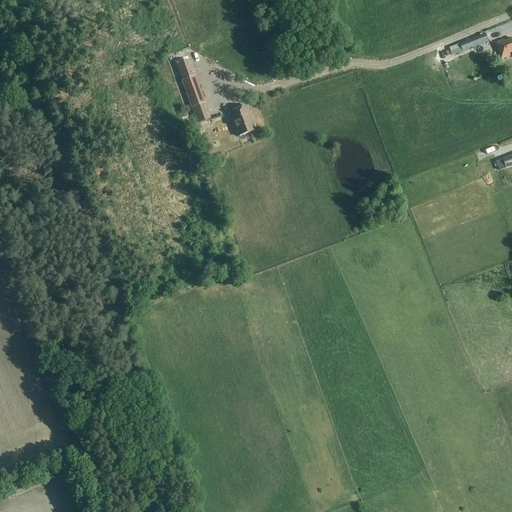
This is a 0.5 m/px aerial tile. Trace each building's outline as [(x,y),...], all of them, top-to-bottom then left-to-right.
[(462,51),(463,52),(488,42),(485,34),(460,45),(462,51)] [(511,53),(511,39),(504,43),(503,41),(495,44),(501,60),(510,57),(509,54),(511,53)] [(204,103),(194,77),(188,60),(174,65),(191,109),(204,103)] [(228,113),(237,137),(252,131),(248,119),(249,118),(245,107),(228,113)] [(511,156),(496,163),(499,171),(511,166),(511,156)]
